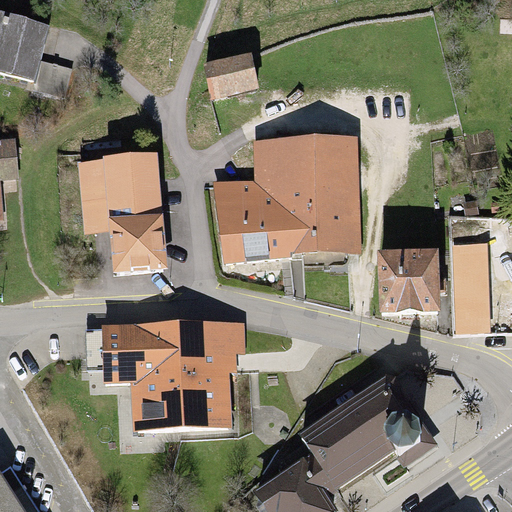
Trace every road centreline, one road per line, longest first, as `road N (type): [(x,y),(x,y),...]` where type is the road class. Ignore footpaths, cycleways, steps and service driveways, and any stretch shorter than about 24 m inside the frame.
road 1 (residential): [(511,393),(473,362),(201,303),(0,325)]
road 2 (primary): [(511,442),(410,511)]
